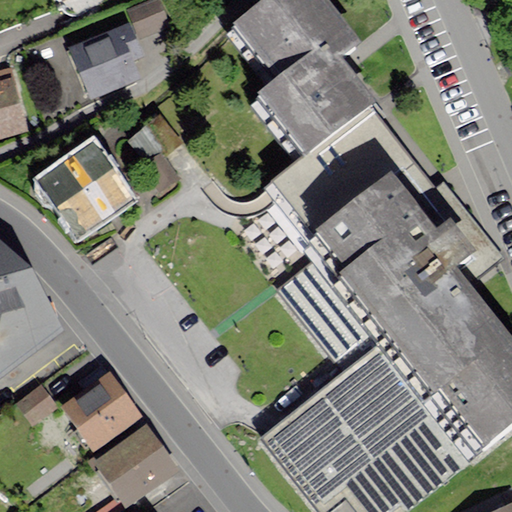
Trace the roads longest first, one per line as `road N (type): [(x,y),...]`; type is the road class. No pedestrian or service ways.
road 1 (tertiary): [(249,511),(63,278),(0,221)]
road 2 (unclassified): [(450,0),(511,148)]
